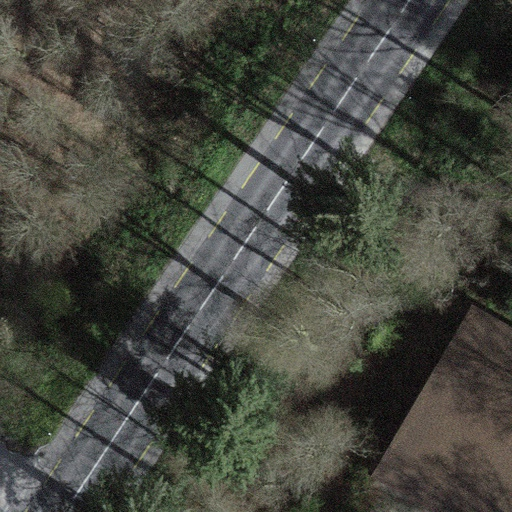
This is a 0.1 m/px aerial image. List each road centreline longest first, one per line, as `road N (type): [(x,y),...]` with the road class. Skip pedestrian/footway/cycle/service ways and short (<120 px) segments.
road 1 (primary): [(68,511),(414,0)]
road 2 (track): [(511,181),(276,201)]
